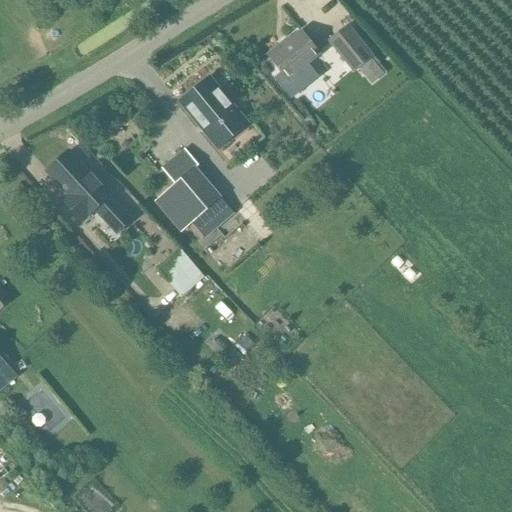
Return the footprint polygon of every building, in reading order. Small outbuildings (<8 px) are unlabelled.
[(374,57),(349,25),(328,42),(353,73),(374,57)] [(288,40),(269,56),(282,72),(274,79),(291,99),(318,78),(308,65),(321,55),(302,32),(290,42),(288,40)] [(219,149),(248,126),(209,77),(180,101),(219,149)] [(175,185),(155,202),(181,233),(192,224),(205,238),(218,227),(206,213),(221,199),(207,183),(197,191),(186,176),(198,166),(185,150),(162,169),(175,185)] [(90,176),(69,152),(47,172),(69,195),(63,201),(83,222),(96,210),(117,234),(131,221),(110,197),(112,195),(93,174),(90,176)] [(181,250),(157,270),(181,299),(205,279),(181,250)] [(0,286),(0,311),(13,301),(0,286)] [(0,395),(19,378),(0,355),(0,395)]
